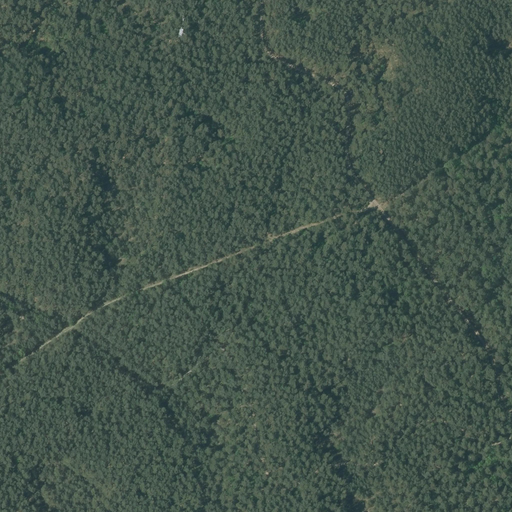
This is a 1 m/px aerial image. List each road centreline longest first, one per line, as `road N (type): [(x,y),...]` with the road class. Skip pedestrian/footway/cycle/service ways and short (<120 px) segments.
road 1 (unknown): [(0,316),(57,335),(138,393),(195,362),(209,336),(229,358),(280,490),(346,463),(366,468),(430,426),(491,442),(511,433)]
road 2 (track): [(378,208),(105,304),(0,374)]
road 3 (track): [(273,240),(162,37),(116,0)]
road 4 (unknown): [(378,208),(345,157),(346,95),(268,51),(260,0)]
road 5 (unknown): [(511,416),(486,349),(378,208)]
